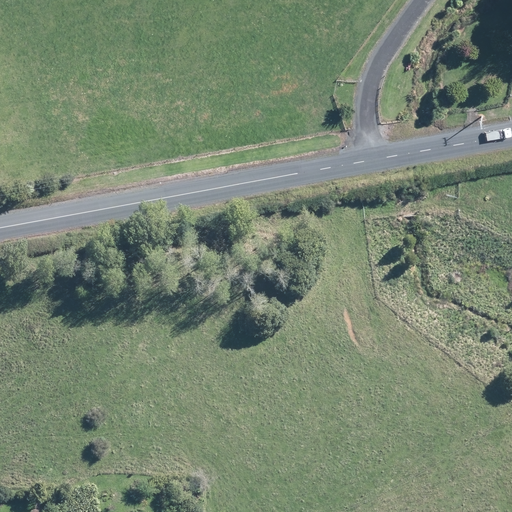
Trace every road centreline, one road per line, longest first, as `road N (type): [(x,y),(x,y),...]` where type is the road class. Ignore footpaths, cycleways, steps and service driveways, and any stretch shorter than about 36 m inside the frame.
road 1 (unclassified): [(511,136),(0,227)]
road 2 (unknown): [(370,162),(366,83),(416,0)]
